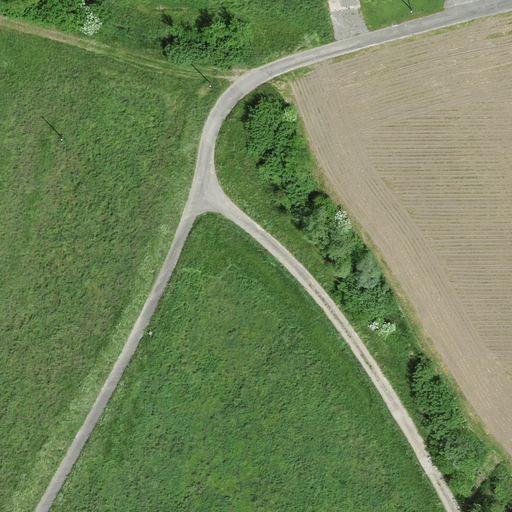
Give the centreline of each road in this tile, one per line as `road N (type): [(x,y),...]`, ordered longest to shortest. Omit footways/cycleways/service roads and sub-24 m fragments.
road 1 (track): [(448,511),(394,402),(310,277),(202,189)]
road 2 (residential): [(511,3),(256,77),(226,99),(210,127),(202,189)]
